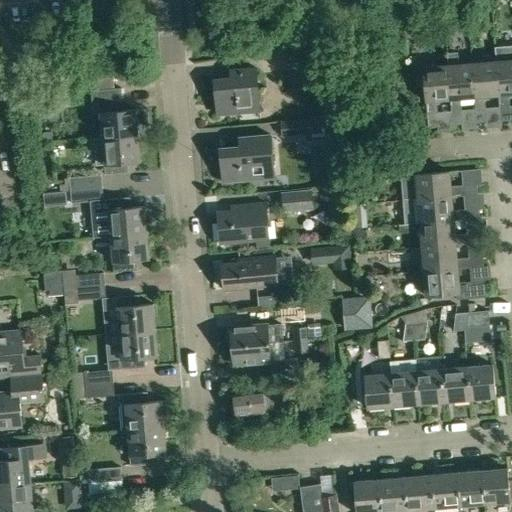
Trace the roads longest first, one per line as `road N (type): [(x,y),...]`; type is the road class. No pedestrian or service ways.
road 1 (residential): [(210,463),(169,22)]
road 2 (residential): [(210,463),(511,433)]
